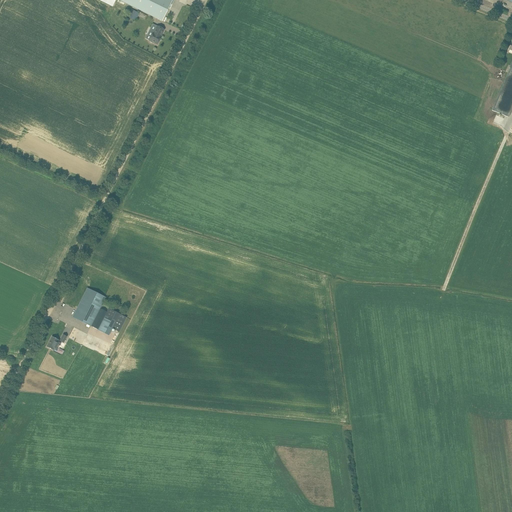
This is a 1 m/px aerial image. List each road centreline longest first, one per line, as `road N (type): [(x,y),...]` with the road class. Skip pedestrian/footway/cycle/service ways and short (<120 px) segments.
road 1 (unclassified): [(0,406),(202,0)]
road 2 (track): [(442,292),(508,133)]
